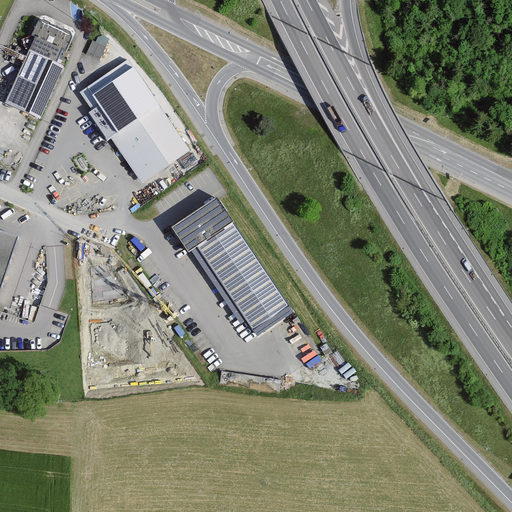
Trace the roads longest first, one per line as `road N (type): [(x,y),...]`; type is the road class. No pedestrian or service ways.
road 1 (motorway): [(214,129),(325,296),(511,496)]
road 2 (motorway): [(280,0),(366,162),(511,385)]
road 3 (motorway): [(495,319),(307,0)]
road 4 (motorway): [(495,319),(463,243),(359,60),(346,0)]
road 5 (tertiary): [(258,60),(511,186)]
road 6 (motorway): [(114,0),(214,129)]
